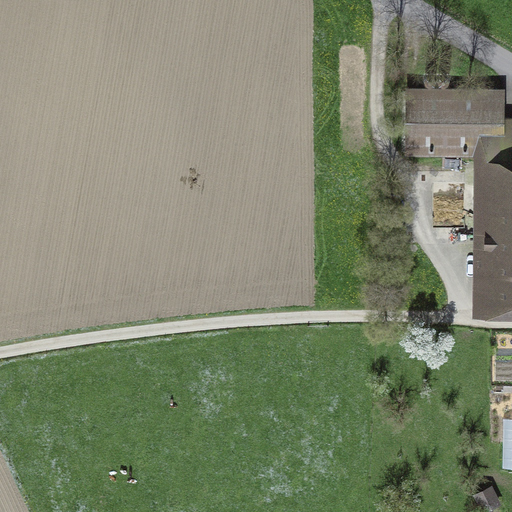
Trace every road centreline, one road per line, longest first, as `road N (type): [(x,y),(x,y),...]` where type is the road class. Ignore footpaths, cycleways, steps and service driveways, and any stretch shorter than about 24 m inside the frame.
road 1 (track): [(511,320),(234,322),(0,353)]
road 2 (unclassified): [(394,0),(511,68)]
